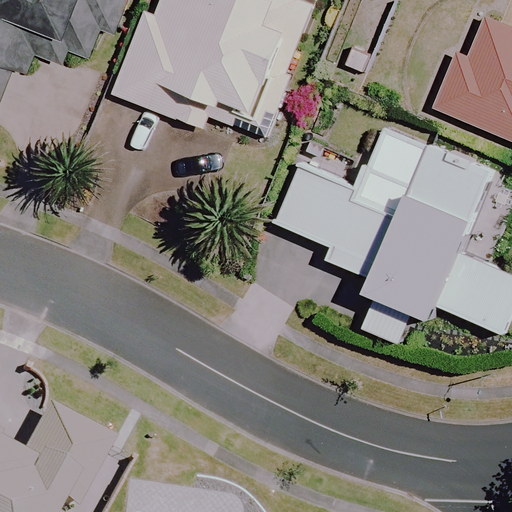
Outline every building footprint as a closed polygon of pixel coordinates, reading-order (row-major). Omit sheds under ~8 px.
[(0,0),(0,94),(11,67),(26,74),(39,43),(96,66),(122,0),(0,0)] [(165,0),(159,16),(148,12),(116,99),(202,131),(208,116),(265,137),(313,7),(300,2),(300,0),(165,0)] [(511,26),(488,17),(469,64),(452,58),(431,111),(511,143),(511,26)] [(492,174),(383,131),(356,199),(292,174),(272,226),(332,250),(326,265),(371,282),(366,295),(434,321),(438,311),(506,338),(511,323),(511,276),(460,256),(492,174)] [(0,511),(45,511),(49,505),(63,511),(70,511),(104,445),(40,413),(27,438),(0,424),(0,511)]
